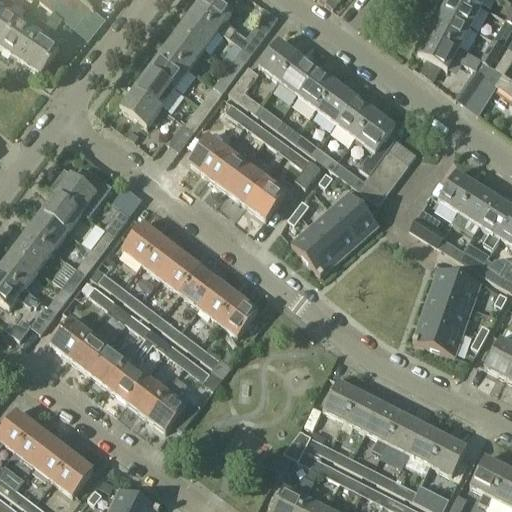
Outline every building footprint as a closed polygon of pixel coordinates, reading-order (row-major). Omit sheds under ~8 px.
[(51,15),(59,5),(53,0),(43,0),(39,5),(51,15)] [(63,0),(59,5),(83,24),(92,13),(77,2),(79,0),(63,0)] [(202,0),(191,16),(218,36),(232,16),(226,12),(234,0),(217,0),(215,4),(209,0),(202,0)] [(470,32),(481,11),(460,0),(449,0),(441,17),(470,32)] [(460,0),(481,11),(486,0),(460,0)] [(0,51),(18,25),(7,18),(13,8),(5,2),(0,9),(0,51)] [(74,35),(83,24),(59,5),(51,15),(50,16),(53,18),(38,39),(20,66),(39,79),(58,53),(50,47),(64,27),(74,35)] [(203,56),(218,36),(191,16),(176,35),(203,56)] [(458,54),(470,32),(441,17),(429,38),(458,54)] [(0,52),(20,66),(38,39),(18,25),(0,51),(0,52)] [(501,50),(509,36),(501,30),(492,45),(501,50)] [(480,52),(487,41),(475,34),(469,46),(480,52)] [(189,75),(203,56),(176,35),(162,55),(189,75)] [(232,46),(241,53),(250,60),(256,51),(263,42),(254,35),(247,44),(238,38),(232,46)] [(472,62),(458,54),(429,38),(417,60),(446,76),(452,66),(466,73),(472,62)] [(493,64),(501,50),(492,45),(484,58),(493,64)] [(278,87),(298,61),(278,46),(258,72),(278,87)] [(235,79),(250,60),(241,53),(227,73),(235,79)] [(507,72),(511,65),(511,56),(507,53),(498,66),(507,72)] [(175,94),(189,75),(162,55),(147,74),(175,94)] [(297,101),(317,75),(298,61),(278,87),(297,101)] [(467,114),(492,73),(479,65),(455,105),(467,114)] [(221,99),(235,79),(227,73),(212,92),(221,99)] [(247,114),(253,106),(243,99),(257,81),(247,73),(227,100),(247,114)] [(492,73),(467,114),(477,121),(502,80),(492,73)] [(161,114),(175,94),(147,74),(133,93),(161,114)] [(316,116),(336,89),(317,75),(297,101),(316,116)] [(511,86),(507,83),(500,93),(511,101),(511,109),(509,114),(511,116),(511,86)] [(336,130),(356,104),(336,89),(316,116),(336,130)] [(207,118),(221,99),(212,92),(198,111),(207,118)] [(146,134),(161,114),(133,93),(118,114),(146,134)] [(355,145),(375,118),(356,104),(336,130),(355,145)] [(236,127),(243,118),(231,109),(224,118),(236,127)] [(193,137),(207,118),(198,111),(184,131),(193,137)] [(273,133),(279,125),(267,116),(260,124),(273,133)] [(388,141),(394,132),(375,118),(355,145),(374,159),(371,163),(369,161),(358,175),(367,181),(380,164),(381,164),(381,163),(394,145),(388,141)] [(285,142),(292,133),(279,125),(273,133),(285,142)] [(262,146),(268,137),(256,128),(249,137),(262,146)] [(193,137),(184,131),(181,129),(167,148),(178,157),(193,137)] [(132,137),(127,143),(134,148),(139,142),(132,137)] [(275,155),(281,147),(268,137),(262,146),(275,155)] [(205,183),(225,156),(206,141),(185,168),(205,183)] [(312,163),(319,153),(307,145),(300,154),(312,163)] [(387,155),(408,171),(415,161),(394,145),(387,155)] [(324,171),(331,162),(319,153),(312,163),(324,171)] [(400,181),(408,171),(387,155),(381,164),(379,165),(400,181)] [(224,197),(244,170),(225,156),(205,183),(224,197)] [(295,157),(289,166),(302,175),(309,167),(295,157)] [(393,191),(400,181),(379,165),(372,175),(393,191)] [(318,174),(309,167),(302,175),(293,188),(302,195),(318,174)] [(243,211),(263,183),(244,170),(224,197),(243,211)] [(385,201),(393,191),(372,175),(364,186),(385,201)] [(357,196),(364,186),(349,176),(342,185),(357,196)] [(458,219),(476,191),(455,177),(437,205),(458,219)] [(54,198),(81,219),(96,199),(69,179),(54,198)] [(325,179),(318,189),(324,194),(332,184),(325,179)] [(263,183),(243,211),(263,226),(283,199),(263,183)] [(378,211),(385,201),(364,186),(357,196),(378,211)] [(478,232),(496,204),(476,191),(458,219),(452,229),(460,235),(467,225),(478,232)] [(67,238),(81,219),(54,198),(39,217),(67,238)] [(350,200),(331,217),(360,250),(379,233),(350,200)] [(492,256),(498,245),(511,223),(511,213),(496,204),(478,232),(489,239),(482,250),(492,256)] [(301,206),(294,216),(301,221),(308,211),(302,207),(301,206)] [(107,238),(115,245),(131,223),(120,215),(104,236),(107,238)] [(294,216),(287,226),(293,231),(301,221),(294,216)] [(52,257),(67,238),(39,217),(25,236),(52,257)] [(331,217),(312,233),(341,266),(360,250),(331,217)] [(511,223),(498,245),(511,253),(511,223)] [(411,237),(437,253),(444,242),(419,225),(411,237)] [(140,271),(161,244),(141,229),(121,256),(140,271)] [(312,233),(293,250),(322,283),(341,266),(312,233)] [(37,276),(52,257),(25,236),(10,255),(37,276)] [(101,263),(115,245),(107,238),(92,257),(101,263)] [(160,285),(180,259),(161,244),(140,271),(160,285)] [(457,266),(463,256),(451,249),(444,258),(457,266)] [(0,277),(23,295),(37,276),(10,255),(0,268),(0,277)] [(470,274),(476,264),(463,256),(457,266),(470,274)] [(86,283),(101,263),(92,257),(78,276),(86,283)] [(179,300),(199,273),(180,259),(160,285),(179,300)] [(509,298),(511,293),(511,269),(504,282),(495,276),(489,286),(494,289),(509,298)] [(198,315),(218,288),(199,273),(179,300),(198,315)] [(438,275),(429,299),(471,313),(479,289),(438,275)] [(78,276),(63,295),(72,302),(86,283),(78,276)] [(0,308),(7,315),(23,295),(0,277),(0,308)] [(110,298),(117,289),(105,280),(98,289),(110,298)] [(217,329),(237,302),(218,288),(198,315),(217,329)] [(100,311),(107,302),(95,293),(88,302),(100,311)] [(57,321),(72,302),(63,295),(49,314),(57,321)] [(135,317),(142,308),(131,299),(124,308),(135,317)] [(429,299),(421,322),(463,337),(471,313),(429,299)] [(499,299),(494,309),(500,313),(505,303),(499,299)] [(237,302),(217,329),(236,344),(256,317),(237,302)] [(503,333),(511,318),(511,306),(497,329),(503,333)] [(147,326),(154,317),(142,308),(135,317),(147,326)] [(126,330),(132,321),(120,312),(114,321),(126,330)] [(57,321),(49,314),(46,313),(31,333),(42,341),(57,321)] [(138,339),(145,330),(132,321),(126,330),(138,339)] [(421,322),(413,346),(454,361),(463,337),(421,322)] [(68,365),(89,338),(69,323),(49,350),(68,365)] [(174,346),(181,337),(169,328),(162,337),(174,346)] [(482,331),(476,341),(483,345),(489,335),(482,331)] [(185,355),(192,346),(181,337),(174,346),(185,355)] [(88,380),(108,353),(89,338),(68,365),(88,380)] [(164,359),(171,350),(159,341),(152,350),(164,359)] [(476,341),(470,352),(477,356),(483,345),(476,341)] [(506,385),(511,374),(511,350),(499,343),(483,373),(506,385)] [(107,395),(127,367),(130,364),(111,349),(108,353),(88,380),(107,395)] [(176,368),(183,359),(171,350),(164,359),(176,368)] [(207,358),(200,367),(212,376),(219,367),(207,358)] [(126,409),(146,382),(127,367),(107,395),(126,409)] [(198,370),(191,379),(203,388),(210,379),(198,370)] [(145,424),(166,396),(146,382),(126,409),(145,424)] [(343,428),(358,398),(337,387),(322,417),(343,428)] [(166,396),(145,424),(164,439),(185,411),(166,396)] [(364,439),(379,409),(358,398),(343,428),(364,439)] [(385,450),(401,420),(379,409),(364,439),(385,450)] [(0,455),(4,451),(10,456),(12,457),(33,431),(14,416),(1,433),(0,432),(0,455)] [(407,461),(423,431),(401,420),(385,450),(407,461)] [(33,474),(54,447),(33,431),(12,457),(33,474)] [(428,472),(444,442),(423,431),(407,461),(428,472)] [(303,456),(304,454),(310,443),(303,439),(298,437),(282,459),(297,467),(310,474),(315,463),(303,456)] [(444,442),(428,472),(451,484),(466,454),(444,442)] [(316,460),(322,449),(310,443),(304,454),(316,460)] [(52,487),(72,461),(54,447),(33,474),(52,487)] [(346,475),(351,464),(339,457),(333,469),(346,475)] [(72,461),(52,487),(70,502),(90,475),(72,461)] [(487,511),(489,508),(491,504),(507,474),(484,462),(469,492),(482,499),(478,506),(487,511)] [(358,481),(363,470),(351,464),(346,475),(358,481)] [(460,465),(451,484),(457,487),(467,468),(460,465)] [(339,488),(344,478),(332,471),(326,482),(339,488)] [(507,511),(511,511),(511,476),(507,474),(491,504),(507,511)] [(351,495),(357,484),(344,478),(339,488),(351,495)] [(389,497),(395,485),(383,479),(377,491),(389,497)] [(401,503),(407,492),(395,485),(389,497),(401,503)] [(0,497),(10,505),(16,496),(4,487),(0,492),(0,497)] [(276,492),(268,508),(272,510),(280,495),(276,492)] [(299,511),(304,503),(282,492),(271,511),(299,511)] [(381,510),(387,499),(375,493),(369,504),(381,510)] [(19,511),(22,511),(28,505),(16,496),(10,505),(19,511)] [(94,496),(87,506),(93,510),(101,501),(94,496)] [(384,511),(396,511),(399,506),(387,499),(381,510),(384,511)] [(461,511),(466,504),(457,499),(450,511),(461,511)] [(436,501),(431,511),(443,511),(446,507),(436,501)] [(321,511),(304,503),(299,511),(321,511)]
